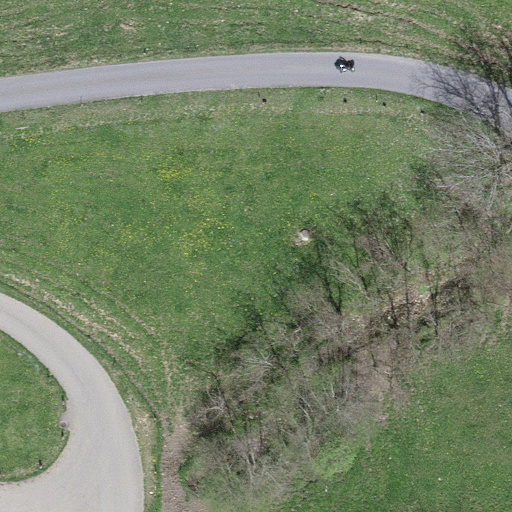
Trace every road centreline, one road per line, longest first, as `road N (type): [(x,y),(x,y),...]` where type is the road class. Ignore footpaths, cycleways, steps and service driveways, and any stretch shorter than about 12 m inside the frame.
road 1 (unclassified): [(511,112),(397,71),(299,64),(129,73),(0,93)]
road 2 (track): [(0,504),(23,506),(67,492),(94,463),(99,441),(91,389),(76,365),(0,313)]
